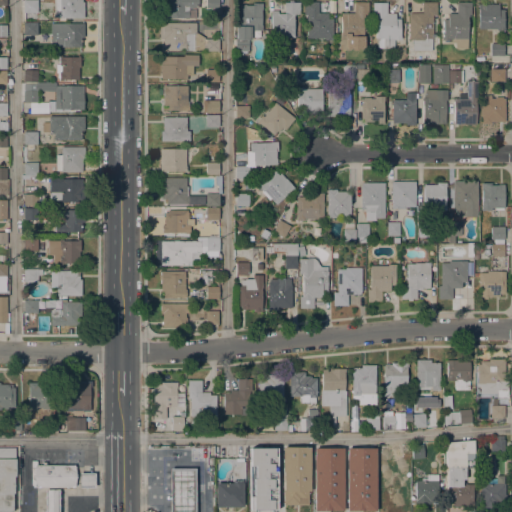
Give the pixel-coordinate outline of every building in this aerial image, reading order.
[(36,0),(36,12),(23,12),(23,0),(36,0)] [(59,17),(54,17),(54,0),(81,0),(81,1),(83,1),(83,17),(59,17)] [(162,0),(198,0),(198,8),(193,8),(193,9),(195,9),(195,18),(164,17),(164,18),(160,18),(160,8),(162,8),(162,0)] [(216,0),(203,0),(203,7),(216,8),(216,0)] [(288,2),(288,0),(293,0),(292,2),(300,2),(299,14),(293,14),(293,38),(270,37),(271,10),(278,10),(278,13),(284,13),(284,2),(288,2)] [(318,1),(318,13),(328,12),(328,18),(332,18),(332,40),(324,40),(324,38),(306,38),(306,15),(304,15),(304,1),(318,1)] [(470,15),(468,14),(467,39),(450,38),(450,39),(448,39),(448,42),(444,42),(444,40),(442,40),(442,36),(443,36),(443,35),(442,35),(442,32),(443,32),(443,30),(442,30),(442,26),(443,26),(443,19),(447,19),(448,13),(456,13),(456,1),(470,2),(470,15)] [(238,26),(239,4),(246,4),(246,5),(252,5),(252,2),(262,2),(261,9),(260,25),(261,25),(261,30),(252,30),(252,27),(251,27),(250,39),(248,39),(248,50),(247,50),(247,53),(242,53),(243,50),(235,50),(236,26),(238,26)] [(368,2),(368,14),(364,14),(363,49),(350,49),(350,50),(339,49),(339,28),(341,28),(341,13),(354,13),(354,2),(368,2)] [(386,13),(395,13),(395,18),(400,19),(400,36),(401,36),(401,39),(393,39),(393,49),(383,49),(383,48),(377,48),(377,38),(375,38),(375,16),(372,16),(372,2),(386,2),(386,13)] [(436,15),(432,15),(432,38),(431,38),(431,50),(412,50),(412,40),(408,40),(408,15),(409,15),(409,13),(422,13),(422,2),(436,2),(436,15)] [(499,4),(498,9),(504,9),(504,30),(496,30),(496,29),(478,28),(478,4),(499,4)] [(23,22),(36,22),(36,35),(23,34),(23,22)] [(83,22),(83,37),(81,37),(81,46),(50,47),(50,23),(83,22)] [(204,37),(203,49),(194,50),(163,49),(163,39),(159,39),(159,22),(195,23),(195,32),(204,37)] [(218,39),(218,51),(205,50),(205,38),(218,39)] [(503,43),(503,55),(490,55),(490,43),(503,43)] [(160,56),(183,56),(183,54),(197,54),(197,66),(192,66),(192,75),(186,75),(186,78),(161,78),(160,56)] [(80,56),(79,67),(78,67),(78,79),(62,79),(62,80),(59,80),(59,72),(56,72),(56,64),(59,65),(59,56),(80,56)] [(345,64),(345,60),(352,60),(352,64),(352,65),(355,65),(354,79),(342,78),(343,65),(345,65),(345,64)] [(399,82),(386,83),(386,65),(392,64),(392,69),(398,69),(399,82)] [(429,64),(429,82),(417,83),(417,64),(429,64)] [(432,83),(432,64),(448,65),(448,70),(448,83),(432,83)] [(83,86),(83,109),(79,109),(69,109),(69,110),(62,110),(62,111),(48,111),(48,113),(28,113),(28,107),(29,107),(29,102),(23,102),(23,91),(21,91),(21,82),(24,82),(24,81),(23,81),(23,69),(36,70),(36,82),(54,83),(54,85),(83,86)] [(368,69),(368,81),(356,81),(356,69),(368,69)] [(503,69),(503,81),(502,81),(502,85),(498,85),(498,81),(490,81),(490,69),(503,69)] [(206,70),(220,70),(220,81),(206,81),(206,70)] [(290,81),(279,87),(273,76),(284,70),(290,81)] [(448,70),(462,70),(462,83),(448,83),(448,70)] [(477,99),(475,99),(475,121),(471,121),(471,124),(453,124),(453,100),(452,98),(459,98),(466,98),(466,91),(465,91),(465,85),(466,85),(466,81),(476,81),(477,99)] [(187,101),(188,101),(188,110),(167,110),(167,105),(163,105),(163,84),(165,84),(165,85),(187,85),(187,101)] [(304,87),(304,88),(322,89),(321,110),(322,110),(322,113),(312,113),(301,113),(301,108),(297,108),(297,90),(296,90),(296,87),(304,87)] [(447,89),(447,99),(445,99),(445,123),(422,123),(422,97),(426,89),(447,89)] [(327,92),(344,92),(344,90),(351,90),(351,117),(327,117),(327,92)] [(406,100),(406,93),(415,93),(415,125),(405,125),(405,123),(391,123),(392,99),(406,100)] [(384,100),(383,100),(383,123),(375,123),(375,121),(363,121),(363,118),(361,118),(361,98),(364,98),(364,97),(370,97),(370,98),(375,98),(375,96),(384,96),(384,100)] [(218,100),(218,112),(206,112),(206,100),(218,100)] [(481,122),(481,101),(504,101),(504,121),(481,122)] [(294,118),(284,130),(282,127),(278,132),(277,131),(273,135),(256,121),(261,115),(263,116),(275,102),(294,118)] [(248,105),(248,117),(235,117),(235,105),(248,105)] [(218,127),(206,127),(206,115),(218,115),(218,127)] [(84,116),(84,119),(83,119),(83,130),(81,130),(81,139),(53,139),(53,134),(48,134),(48,132),(42,132),(42,122),(48,122),(48,116),(84,116)] [(185,117),(185,140),(160,140),(160,130),(162,130),(162,117),(185,117)] [(23,144),(23,131),(37,131),(37,144),(23,144)] [(255,142),(255,143),(270,142),(270,141),(277,141),(277,151),(275,151),(275,158),(276,158),(276,164),(254,165),(254,166),(247,166),(248,178),(235,178),(235,166),(244,166),(244,164),(246,164),(246,151),(250,151),(250,142),(255,142)] [(84,146),(84,158),(82,158),(82,171),(61,171),(61,170),(56,170),(56,155),(61,155),(61,147),(84,146)] [(185,172),(183,172),(183,170),(165,171),(165,173),(161,173),(161,171),(160,171),(160,151),(158,151),(158,148),(185,148),(185,172)] [(37,162),(37,175),(23,175),(23,162),(37,162)] [(218,162),(218,175),(206,175),(205,162),(218,162)] [(274,171),(278,175),(280,173),(288,182),(289,181),(291,183),(291,184),(294,188),(276,204),(264,190),(263,192),(257,185),(274,171)] [(186,178),(186,186),(188,186),(188,204),(167,204),(167,198),(161,198),(161,193),(160,193),(161,177),(186,178)] [(64,207),(60,207),(61,192),(49,192),(49,179),(48,179),(48,178),(61,178),(61,179),(83,179),(83,183),(80,183),(79,204),(84,204),(84,207),(64,207)] [(415,207),(409,206),(409,214),(397,214),(397,208),(391,208),(391,181),(415,181),(415,207)] [(454,208),(452,208),(452,181),(476,181),(476,216),(457,216),(454,208)] [(384,217),(374,217),(374,211),(364,211),(364,209),(360,209),(360,185),(361,185),(361,182),(384,182),(384,217)] [(436,185),(436,182),(446,182),(446,186),(444,186),(444,210),(436,210),(436,208),(432,208),(432,210),(423,210),(423,184),(436,185)] [(503,207),(502,207),(502,209),(495,209),(495,208),(490,208),(490,210),(481,210),(481,204),(481,189),(481,183),(491,183),(491,185),(497,185),(497,184),(503,184),(503,207)] [(350,214),(337,214),(337,217),(327,217),(327,189),(336,189),(336,191),(350,191),(350,214)] [(219,193),(219,205),(205,205),(205,193),(219,193)] [(248,193),(248,205),(235,205),(235,193),(248,193)] [(296,197),(307,197),(307,193),(322,193),(322,194),(323,194),(323,196),(322,196),(322,204),(323,204),(323,206),(322,206),(322,218),(316,218),(316,219),(314,219),(314,221),(303,221),(303,220),(302,220),(302,221),(299,221),(299,220),(296,220),(296,197)] [(42,194),(42,205),(23,205),(23,194),(42,194)] [(84,207),(84,222),(81,222),(81,231),(65,231),(65,232),(54,232),(54,217),(64,217),(64,207),(84,207)] [(42,208),(42,219),(23,219),(23,208),(42,208)] [(205,219),(206,208),(218,208),(218,220),(205,219)] [(187,210),(187,212),(188,212),(188,219),(187,219),(187,224),(189,224),(189,233),(162,233),(162,225),(164,225),(164,212),(167,212),(167,210),(187,210)] [(289,226),(283,237),(273,231),(279,220),(289,226)] [(345,229),(345,221),(353,222),(353,228),(355,229),(355,242),(342,241),(343,229),(345,229)] [(399,222),(399,235),(387,235),(387,222),(399,222)] [(460,235),(449,235),(449,222),(460,222),(460,235)] [(367,236),(356,236),(356,223),(367,223),(367,236)] [(418,225),(430,225),(429,237),(418,237),(418,225)] [(504,227),(504,239),(491,239),(490,227),(504,227)] [(23,239),(37,239),(37,250),(23,250),(23,239)] [(47,240),(59,240),(59,239),(62,239),(62,241),(77,240),(77,239),(80,239),(80,251),(78,251),(79,263),(62,263),(62,264),(58,264),(58,263),(53,263),(53,254),(47,254),(47,240)] [(218,239),(218,251),(205,250),(205,239),(218,239)] [(200,241),(200,252),(218,252),(217,267),(195,267),(195,259),(191,259),(191,261),(188,261),(188,265),(162,265),(162,264),(160,264),(161,240),(200,241)] [(296,244),(296,268),(284,268),(284,252),(273,252),(273,253),(269,253),(269,247),(271,247),(271,244),(296,244)] [(491,244),(504,244),(504,256),(503,256),(503,263),(494,263),(494,256),(491,256),(491,254),(484,254),(484,244),(491,244)] [(297,247),(303,246),(305,255),(299,256),(297,247)] [(473,246),(482,246),(481,252),(479,252),(478,259),(473,259),(473,246)] [(327,267),(327,292),(322,292),(322,297),(313,297),(313,308),(299,308),(299,296),(302,296),(302,273),(299,273),(299,258),(310,258),(315,259),(317,262),(319,265),(320,267),(327,267)] [(466,282),(461,282),(461,288),(452,287),(452,299),(438,299),(438,285),(440,286),(440,263),(449,263),(449,261),(458,261),(458,260),(466,260),(466,282)] [(248,262),(248,275),(235,274),(235,262),(248,262)] [(415,264),(415,262),(424,262),(430,262),(430,266),(429,288),(422,288),(422,289),(416,289),(416,298),(412,298),(412,300),(406,300),(406,298),(400,298),(401,287),(406,287),(407,263),(415,264)] [(388,265),(388,264),(395,264),(394,285),(390,285),(390,291),(381,291),(381,302),(367,302),(367,289),(370,289),(370,265),(388,265)] [(361,292),(360,292),(360,294),(347,294),(347,305),(333,305),(333,292),(337,292),(337,269),(345,269),(345,267),(361,267),(361,292)] [(23,270),(41,270),(41,275),(37,275),(37,282),(23,282),(23,270)] [(56,272),(56,271),(75,270),(76,276),(79,276),(79,279),(80,279),(81,295),(57,295),(57,286),(51,286),(51,272),(56,272)] [(496,270),(496,271),(504,271),(505,293),(499,293),(499,296),(492,296),(492,297),(487,297),(487,299),(482,299),(482,297),(479,297),(479,272),(487,272),(487,271),(496,270)] [(184,271),(184,290),(186,290),(186,297),(163,297),(163,291),(161,291),(161,284),(160,284),(160,271),(184,271)] [(252,275),(262,275),(262,288),(261,288),(261,311),(253,310),(253,309),(241,309),(241,306),(238,306),(239,286),(241,286),(241,279),(252,279),(252,275)] [(268,279),(276,279),(276,278),(284,278),(284,276),(287,276),(287,278),(290,278),(290,284),(291,284),(291,307),(277,307),(277,310),(268,310),(268,279)] [(218,286),(218,298),(205,298),(206,286),(218,286)] [(0,296),(7,296),(7,312),(9,312),(8,333),(4,333),(4,324),(0,324),(0,296)] [(37,301),(37,313),(23,313),(23,301),(37,301)] [(81,315),(79,315),(79,321),(78,321),(78,325),(50,325),(50,312),(55,309),(61,309),(61,301),(81,301),(81,315)] [(188,303),(188,313),(185,313),(185,317),(186,317),(186,325),(184,325),(184,327),(162,326),(162,313),(160,313),(160,303),(188,303)] [(217,310),(218,324),(205,324),(205,311),(217,310)] [(504,359),(504,376),(507,376),(507,398),(496,398),(496,393),(480,393),(480,386),(477,386),(477,364),(480,364),(480,361),(488,361),(488,359),(504,359)] [(430,360),(430,363),(439,362),(439,389),(438,389),(438,390),(431,390),(431,379),(416,379),(416,360),(430,360)] [(454,390),(454,380),(446,380),(446,378),(447,378),(447,362),(446,362),(446,360),(455,360),(455,362),(469,362),(469,390),(454,390)] [(391,364),(391,362),(406,363),(405,393),(399,392),(399,395),(394,394),(391,395),(386,397),(383,398),(384,364),(391,364)] [(375,393),(360,393),(360,395),(351,395),(351,367),(361,367),(361,365),(375,365),(375,393)] [(329,369),(345,369),(345,372),(344,372),(344,391),(345,391),(345,416),(335,416),(335,426),(331,426),(331,430),(319,430),(319,416),(331,416),(331,414),(329,414),(329,405),(320,405),(320,391),(322,391),(322,369),(329,369)] [(304,371),(304,376),(310,376),(310,377),(316,377),(316,397),(315,397),(315,402),(299,403),(299,396),(289,396),(289,372),(304,371)] [(282,398),(258,399),(258,379),(263,379),(263,376),(267,376),(267,374),(282,374),(282,398)] [(251,414),(223,414),(223,407),(224,407),(224,393),(229,393),(229,389),(237,389),(237,378),(251,378),(251,391),(249,391),(248,393),(248,406),(251,406),(251,414)] [(188,380),(201,380),(201,392),(209,392),(209,395),(216,395),(215,416),(189,416),(190,398),(187,398),(188,380)] [(50,384),(50,408),(42,408),(42,407),(36,407),(36,410),(28,410),(28,382),(37,382),(37,384),(46,384),(50,384)] [(67,382),(89,382),(90,382),(90,387),(89,387),(89,403),(90,403),(90,409),(87,409),(87,411),(84,411),(84,409),(84,410),(72,410),(72,407),(63,407),(63,382),(67,382)] [(177,382),(177,387),(176,387),(176,406),(165,406),(165,418),(152,418),(152,404),(153,404),(153,384),(161,384),(161,382),(177,382)] [(0,384),(12,384),(12,387),(15,387),(14,407),(0,407),(0,384)] [(437,406),(437,396),(414,397),(414,407),(437,406)] [(504,405),(504,418),(490,418),(490,405),(504,405)] [(286,430),(273,430),(273,407),(286,407),(286,430)] [(308,416),(308,409),(316,409),(316,417),(317,417),(317,430),(305,430),(304,416),(308,416)] [(470,409),(471,422),(459,423),(458,410),(470,409)] [(382,413),(393,413),(393,429),(382,429),(382,413)] [(425,427),(413,427),(412,413),(424,413),(425,427)] [(65,417),(66,417),(66,414),(73,414),(73,417),(84,417),(84,430),(65,430),(65,417)] [(8,416),(21,416),(20,430),(8,430),(8,416)] [(183,416),(183,430),(171,430),(171,416),(183,416)] [(379,429),(366,430),(365,416),(378,416),(379,429)] [(58,417),(58,431),(46,431),(45,417),(58,417)] [(473,440),(472,468),(465,467),(464,479),(461,479),(461,484),(473,484),(473,487),(472,487),(471,507),(463,507),(463,506),(453,506),(453,501),(447,501),(448,486),(446,486),(447,467),(445,467),(445,442),(473,440)] [(410,445),(422,444),(423,457),(412,459),(411,457),(410,458),(406,458),(404,444),(409,444),(410,445)] [(283,471),(282,471),(283,446),(309,447),(309,491),(308,491),(307,505),(283,505),(283,471)] [(0,511),(0,447),(15,447),(15,458),(15,476),(13,476),(13,493),(12,493),(12,511),(0,511)] [(342,448),(312,447),(312,511),(341,511),(342,448)] [(391,447),(390,461),(378,461),(378,447),(391,447)] [(276,448),(276,510),(249,510),(249,448),(276,448)] [(374,448),(345,448),(345,511),(374,511),(374,448)] [(232,482),(231,469),(233,469),(233,466),(234,466),(234,462),(244,462),(245,482),(241,482),(241,483),(242,483),(243,506),(216,507),(215,483),(232,482)] [(74,465),(74,487),(35,487),(35,465),(74,465)] [(196,469),(195,511),(168,511),(169,468),(196,469)] [(94,473),(94,487),(79,487),(79,473),(94,473)] [(438,474),(438,503),(430,503),(430,504),(414,504),(414,500),(415,500),(415,480),(421,480),(421,478),(427,477),(426,474),(438,474)] [(482,483),(482,478),(497,478),(497,483),(504,484),(504,502),(499,502),(499,508),(482,508),(482,500),(480,500),(480,483),(482,483)] [(406,507),(405,507),(405,508),(400,508),(400,507),(395,507),(395,506),(389,506),(389,505),(382,505),(382,485),(406,485),(406,507)] [(58,489),(58,511),(45,511),(45,489),(58,489)]
